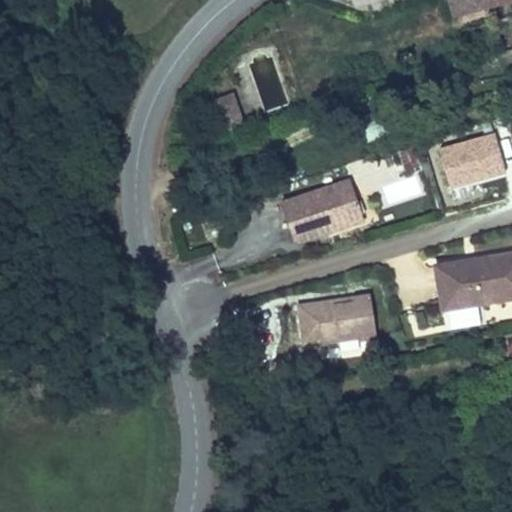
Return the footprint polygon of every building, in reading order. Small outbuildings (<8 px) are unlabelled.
[(380,10),(396,5),(394,0),(350,0),(363,4),(365,12),(379,8),(380,10)] [(465,27),(498,18),(493,0),(465,0),(458,2),(465,27)] [(511,0),(493,0),(498,18),(511,14),(511,0)] [(221,120),(237,115),(230,95),(215,100),(221,120)] [(224,130),(240,125),(237,115),(221,120),(224,130)] [(506,177),(494,137),(438,154),(450,194),(506,177)] [(376,188),(387,222),(430,208),(419,173),(376,188)] [(293,242),(364,219),(351,179),(280,202),(293,242)] [(511,299),(511,253),(439,265),(443,287),(436,288),(440,311),(511,299)] [(443,287),(439,265),(433,266),(436,288),(443,287)] [(373,338),(366,296),(349,298),(350,303),(330,306),(329,301),(295,306),(300,341),(317,338),(318,343),(355,338),(355,340),(373,338)] [(342,358),(370,354),(369,345),(340,348),(342,358)]
